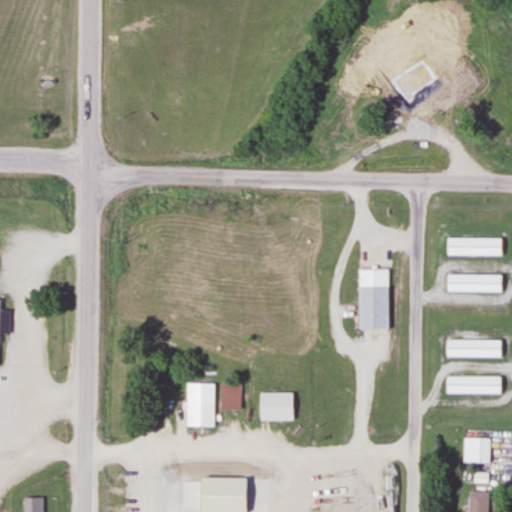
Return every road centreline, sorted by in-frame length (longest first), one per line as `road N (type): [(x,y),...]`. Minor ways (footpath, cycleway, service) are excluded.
road 1 (primary): [(85,511),(88,0)]
road 2 (residential): [(511,182),(88,177)]
road 3 (residential): [(411,511),(420,180)]
